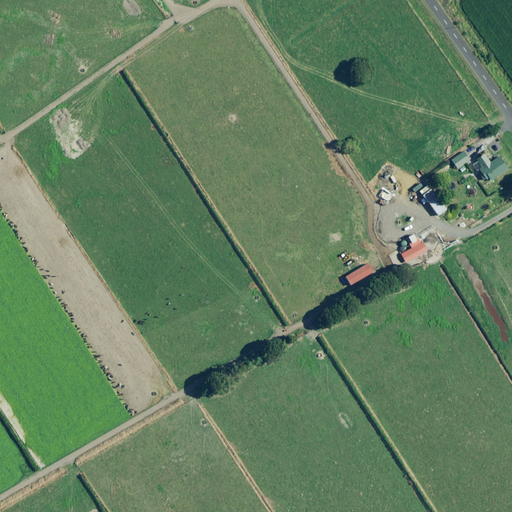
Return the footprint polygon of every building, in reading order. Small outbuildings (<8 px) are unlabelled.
[(469,160),(463,152),(451,160),(457,169),(469,160)] [(490,162),(484,154),(476,159),(481,167),(478,169),(486,180),(488,179),(490,182),(508,169),(499,156),(490,162)] [(446,209),(431,189),(422,196),(438,216),(446,209)] [(422,242),(421,243),(418,238),(416,239),(412,233),(407,236),(411,244),(409,245),(411,248),(400,254),(405,263),(427,251),(422,242)] [(372,272),(367,263),(345,276),(350,285),(372,272)]
